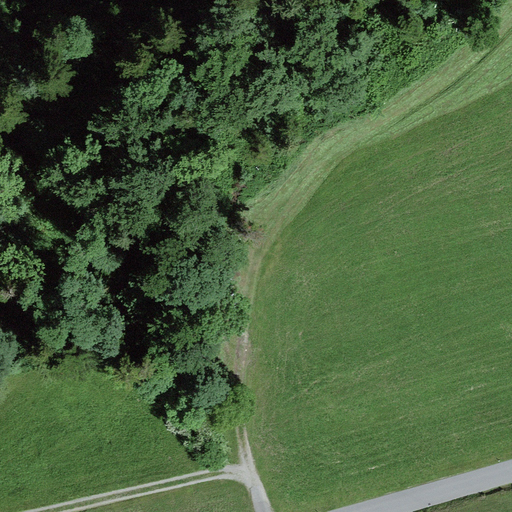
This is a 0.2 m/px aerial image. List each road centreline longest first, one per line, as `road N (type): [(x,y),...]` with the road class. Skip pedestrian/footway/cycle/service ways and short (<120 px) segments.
road 1 (track): [(263,511),(255,488),(228,473),(44,511)]
road 2 (tertiary): [(375,511),(511,471)]
